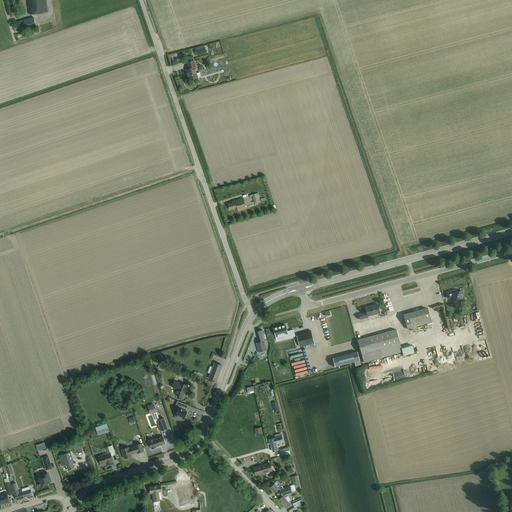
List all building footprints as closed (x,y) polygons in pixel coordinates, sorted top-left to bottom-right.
[(44,0),(27,0),(29,15),(46,12),(44,0)] [(25,29),(31,28),(36,27),(33,18),(29,19),(19,21),(20,25),(24,24),(25,29)] [(204,47),(195,50),(197,56),(206,53),(204,47)] [(189,80),(194,79),(197,78),(194,68),(195,67),(193,61),(187,63),(189,69),(187,70),(188,74),(187,74),(189,80)] [(261,192),(249,195),(249,197),(252,197),(254,204),(260,202),(258,195),(261,194),(261,192)] [(229,210),(234,208),(237,207),(238,211),(245,208),(243,199),(232,202),(232,203),(228,204),(229,210)] [(456,290),(454,290),(446,292),(447,296),(449,296),(449,298),(452,298),(453,302),(458,300),(459,303),(465,301),(462,291),(457,292),(456,290)] [(380,313),(377,304),(365,307),(366,312),(359,314),(360,320),(368,318),(368,316),(380,313)] [(432,322),(429,313),(428,308),(403,315),(407,329),(432,322)] [(273,329),(275,337),(284,335),(285,339),(295,336),(294,334),(293,332),(294,332),(293,330),(287,331),(286,325),(273,329)] [(258,352),(263,351),(266,350),(265,345),(267,344),(266,340),(268,340),(266,332),(263,333),(262,330),(257,332),(260,342),(256,343),(258,352)] [(358,340),(359,345),(364,363),(402,352),(404,356),(414,353),(412,346),(401,349),(396,330),(358,340)] [(296,335),(297,340),(299,347),(314,343),(311,332),(296,335)] [(308,351),(292,355),(293,362),(310,358),(308,351)] [(361,365),(358,352),(333,358),(336,367),(355,362),(356,366),(361,365)] [(209,378),(216,381),(222,366),(215,363),(209,378)] [(177,389),(175,395),(182,398),(184,393),(186,394),(189,388),(187,387),(188,384),(187,383),(187,386),(174,381),(171,387),(177,389)] [(175,416),(175,418),(178,419),(179,417),(184,419),(187,411),(185,410),(187,405),(181,402),(179,408),(178,407),(175,415),(175,416)] [(153,404),(147,406),(150,414),(153,413),(154,416),(157,414),(156,412),(153,404)] [(167,429),(163,418),(157,421),(161,431),(167,429)] [(165,443),(163,439),(163,436),(153,440),(153,439),(149,440),(149,441),(148,441),(151,448),(152,449),(156,448),(156,447),(165,443)] [(278,450),(276,445),(276,444),(283,442),(282,436),(269,440),(272,452),(278,450)] [(82,441),(72,444),(74,450),(73,451),(74,454),(82,451),(81,448),(84,447),(82,441)] [(137,453),(143,451),(141,444),(135,446),(129,448),(128,447),(121,450),(124,459),(131,456),(131,454),(137,452),(137,453)] [(101,465),(105,463),(106,465),(113,462),(111,456),(115,455),(112,445),(107,447),(109,453),(98,457),(101,465)] [(288,447),(280,450),(281,456),(290,453),(288,447)] [(75,468),(74,463),(70,451),(58,455),(62,466),(65,465),(67,471),(75,468)] [(52,468),(48,456),(42,458),(46,471),(46,470),(52,468)] [(255,475),(260,474),(272,471),(270,463),(253,468),(255,475)] [(13,474),(10,464),(5,466),(7,473),(8,476),(13,474)] [(50,483),(47,472),(46,472),(47,473),(42,474),(43,475),(37,477),(39,483),(39,484),(40,484),(41,487),(46,485),(45,484),(50,483)] [(31,495),(30,489),(22,492),(22,491),(18,492),(16,483),(11,484),(10,481),(12,481),(10,476),(8,477),(10,483),(14,494),(15,496),(17,495),(18,499),(31,495)] [(8,478),(4,479),(9,496),(13,495),(8,478)] [(193,503),(190,485),(189,480),(176,482),(180,506),(193,503)] [(271,486),(269,487),(274,493),(279,489),(280,490),(281,493),(282,495),(286,494),(292,492),(295,491),(296,491),(294,485),(294,484),(292,485),(283,488),(277,481),(276,481),(273,484),(271,486)] [(149,487),(150,492),(150,494),(152,493),(154,501),(154,503),(155,504),(155,505),(156,505),(158,505),(158,504),(159,504),(159,503),(160,502),(159,500),(158,492),(161,492),(160,485),(149,487)] [(7,493),(0,495),(0,503),(4,502),(4,503),(9,501),(7,493)] [(286,508),(290,505),(288,502),(290,500),(287,496),(285,498),(283,496),(279,500),(286,508)] [(295,508),(296,507),(302,504),(304,503),(302,499),(300,500),(292,504),(295,508)]
